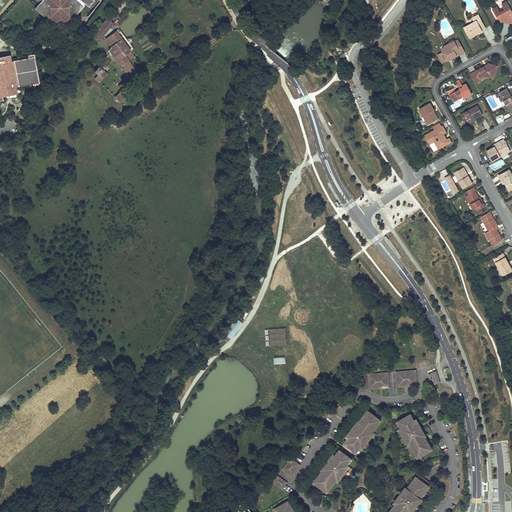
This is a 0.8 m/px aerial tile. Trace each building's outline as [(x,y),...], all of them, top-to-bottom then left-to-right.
[(39,0),(41,2),(34,10),(51,25),(51,23),(67,23),(67,25),(77,15),(78,13),(83,9),(82,8),(85,5),(88,7),(94,1),(93,0),(39,0)] [(511,11),(507,2),(502,4),(504,8),(506,11),(501,13),(500,11),(498,7),(493,9),(498,19),(499,19),(501,22),(505,21),(507,24),(511,23),(511,11)] [(485,28),(478,15),(474,17),(476,21),(473,22),(463,28),(468,37),(469,38),(482,31),(482,30),(486,28),(485,28)] [(92,39),(96,42),(101,39),(113,23),(108,19),(92,39)] [(135,69),(132,64),(129,60),(134,56),(118,35),(121,33),(118,30),(106,39),(111,46),(108,50),(127,75),(135,69)] [(443,64),(464,52),(460,43),(457,45),(456,44),(455,41),(454,40),(449,43),(450,44),(445,47),(446,49),(446,50),(443,53),(438,55),(443,64)] [(0,100),(3,100),(2,96),(2,92),(9,91),(16,90),(24,88),(40,85),(34,59),(11,64),(10,58),(0,60),(0,59),(0,100)] [(495,73),(498,65),(489,63),(488,64),(488,68),(486,68),(484,66),(470,74),(475,82),(481,79),(480,76),(485,74),(485,75),(487,75),(490,76),(491,73),(495,73)] [(94,71),(96,73),(97,75),(98,75),(103,70),(99,66),(94,71)] [(107,74),(103,70),(98,75),(97,75),(89,85),(93,89),(107,74)] [(465,97),(473,93),(468,85),(464,87),(464,86),(463,84),(461,81),(457,83),(460,88),(455,91),(454,88),(448,91),(450,94),(452,92),(454,96),(453,97),(455,101),(464,96),(465,97)] [(511,109),(511,99),(506,88),(500,91),(502,96),(500,97),(502,101),(503,100),(505,104),(507,104),(510,108),(511,108),(511,109)] [(115,97),(118,99),(120,102),(128,94),(123,89),(115,97)] [(435,110),(431,102),(420,108),(429,124),(437,119),(433,111),(435,110)] [(483,113),(478,104),(464,112),(469,121),(476,117),(483,113)] [(442,126),(440,122),(433,126),(435,129),(425,135),(434,151),(452,141),(450,137),(448,139),(445,133),(447,131),(443,125),(442,126)] [(511,150),(505,138),(499,142),(500,143),(495,145),(487,150),(493,160),(502,155),(508,151),(511,150)] [(462,166),(454,171),(463,188),(473,183),(468,174),(466,175),(462,166)] [(511,172),(510,169),(499,175),(502,181),(504,180),(506,184),(510,190),(511,189),(511,172)] [(457,186),(450,173),(445,176),(452,189),(457,186)] [(476,189),(475,186),(466,191),(468,194),(466,195),(474,208),(476,207),(481,204),(477,197),(479,196),(475,190),(476,189)] [(478,210),(485,206),(480,196),(479,196),(477,197),(481,204),(476,207),(478,210)] [(498,225),(491,211),(481,216),(489,230),(485,232),(489,240),(490,239),(493,244),(503,239),(496,226),(498,225)] [(511,269),(511,268),(503,252),(494,257),(498,267),(496,268),(500,275),(502,274),(503,275),(511,269)] [(237,319),(225,334),(231,339),(243,324),(237,319)] [(439,381),(436,371),(431,373),(435,383),(439,381)] [(415,386),(414,372),(394,373),(395,388),(415,386)] [(387,389),(386,374),(366,376),(367,391),(387,389)] [(375,429),(376,429),(379,425),(375,422),(377,420),(368,414),(367,416),(363,414),(360,418),(361,418),(357,424),(358,425),(356,427),(354,426),(352,429),(353,429),(350,434),(349,433),(347,436),(349,437),(347,440),(342,446),(353,454),(357,448),(359,448),(360,446),(362,447),(365,444),(364,444),(367,440),(368,440),(370,437),(368,436),(370,434),(371,434),(375,429)] [(411,423),(408,417),(396,424),(399,430),(401,433),(399,434),(401,437),(402,437),(404,441),(403,441),(406,445),(407,444),(409,446),(408,447),(411,453),(410,454),(413,457),(416,455),(418,458),(427,452),(426,450),(429,448),(427,444),(426,444),(422,438),(421,439),(420,437),(422,435),(420,432),(419,432),(417,428),(418,427),(416,424),(414,426),(412,422),(411,423)] [(344,465),(348,460),(338,452),(334,458),(332,461),(330,459),(327,462),(328,463),(325,467),(324,467),(322,470),(324,471),(322,473),(321,472),(316,478),(313,481),(317,484),(315,486),(323,493),(325,490),(329,493),(331,489),(330,489),(335,483),(334,482),(335,479),(337,481),(339,478),(339,477),(342,473),(343,474),(345,471),(343,469),(345,466),(344,465)] [(300,465),(291,458),(283,469),(292,476),(300,465)] [(287,482),(278,475),(274,481),(283,488),(287,482)] [(423,489),(424,487),(416,481),(414,483),(411,480),(408,484),(409,484),(404,490),(405,491),(404,493),(402,492),(400,495),(400,496),(397,500),(397,499),(394,502),(396,504),(395,506),(393,505),(389,511),(388,510),(387,511),(410,511),(412,511),(411,510),(414,506),(415,507),(417,503),(415,502),(417,500),(418,501),(422,495),(423,495),(426,491),(423,489)]
